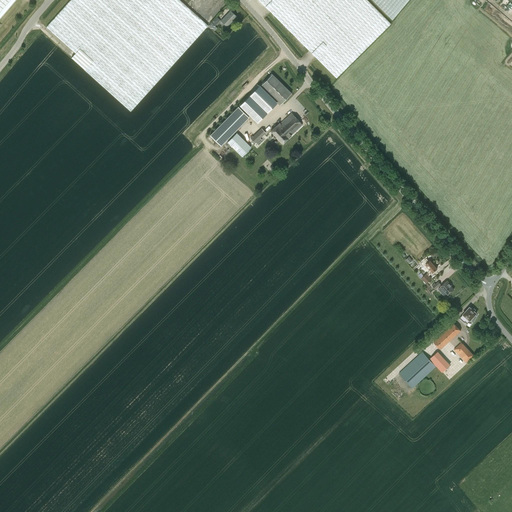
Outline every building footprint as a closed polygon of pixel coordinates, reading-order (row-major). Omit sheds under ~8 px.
[(0,0),(0,17),(14,0),(0,0)] [(70,0),(46,27),(75,53),(71,58),(94,78),(130,111),(165,73),(190,45),(207,25),(189,9),(179,0),(70,0)] [(258,0),(271,12),(336,78),(391,24),(366,0),(258,0)] [(506,0),(505,0),(502,4),(507,9),(511,5),(506,0)] [(221,21),(227,26),(236,17),(230,11),(221,21)] [(208,26),(211,29),(220,20),(217,17),(208,26)] [(260,85),(261,87),(280,105),(291,94),(272,74),(260,85)] [(239,105),(252,118),(261,108),(249,96),(239,105)] [(249,117),(238,106),(210,135),(221,146),(249,117)] [(277,126),(271,131),(283,144),(288,139),(291,136),(290,136),(302,125),(291,113),(280,123),(277,126)] [(261,128),(251,138),(255,143),(266,132),(261,128)] [(242,156),(251,147),(236,133),(227,142),(242,156)] [(426,264),(432,273),(437,269),(430,261),(429,262),(427,260),(424,262),(426,264)] [(432,279),(427,273),(422,278),(426,283),(432,279)] [(449,284),(450,283),(448,280),(440,287),(448,295),(454,289),(449,284)] [(476,313),(470,307),(460,318),(464,322),(465,322),(467,324),(470,321),(470,320),(474,322),(476,317),(477,316),(475,315),(476,313)] [(454,323),(433,341),(440,349),(461,331),(454,323)] [(466,363),(473,355),(461,342),(454,349),(466,363)] [(422,351),(399,373),(412,388),(436,367),(442,372),(450,365),(438,352),(429,359),(422,351)] [(434,386),(434,384),(434,383),(433,381),(432,380),(431,379),(429,379),(428,378),(426,378),(425,378),(423,379),(422,380),(421,380),(420,382),(420,383),(419,384),(419,386),(419,387),(420,389),(421,391),(422,392),(424,393),(425,393),(426,393),(428,393),(429,393),(431,392),(432,392),(433,390),(434,389),(434,387),(434,386)]
